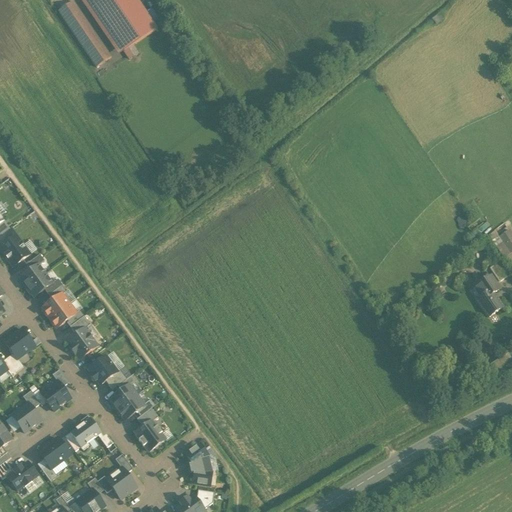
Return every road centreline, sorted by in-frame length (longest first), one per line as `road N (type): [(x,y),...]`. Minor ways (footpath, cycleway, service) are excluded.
road 1 (tertiary): [(511,401),(316,511)]
road 2 (residential): [(91,400),(154,487),(128,511)]
